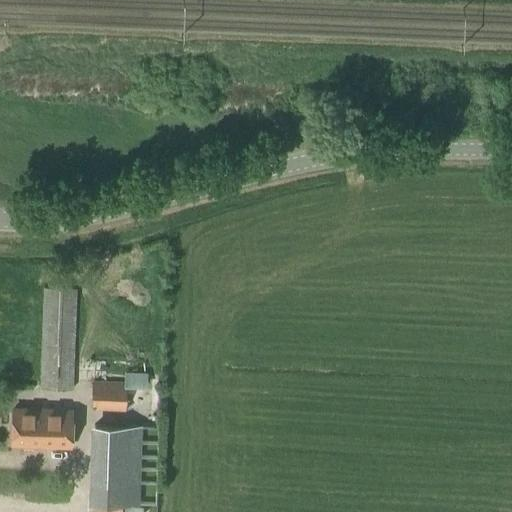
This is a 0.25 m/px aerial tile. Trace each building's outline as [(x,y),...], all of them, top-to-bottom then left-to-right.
[(72,388),(75,288),(43,287),(39,387),(72,388)] [(118,378),(141,377),(140,363),(118,364),(118,378)] [(124,409),(125,383),(92,381),(91,409),(124,409)] [(231,423),(301,411),(298,388),(227,400),(231,423)] [(70,446),(71,410),(11,409),(11,444),(70,446)] [(91,480),(93,480),(93,501),(139,502),(141,426),(93,425),(91,480)]
